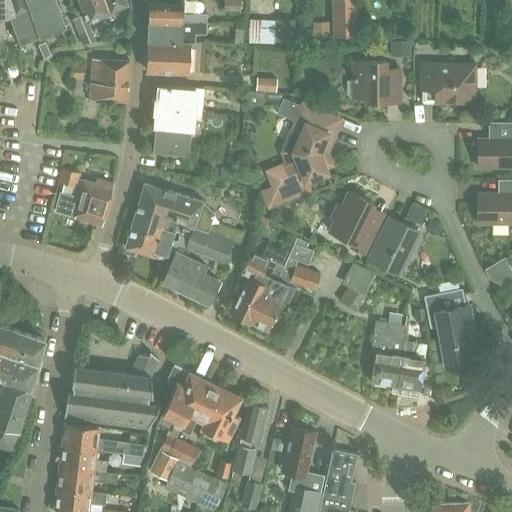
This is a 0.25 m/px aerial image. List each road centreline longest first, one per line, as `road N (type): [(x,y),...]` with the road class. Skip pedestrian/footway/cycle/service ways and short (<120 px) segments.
road 1 (residential): [(396,436),(93,280)]
road 2 (residential): [(137,0),(129,153),(93,280)]
road 3 (residential): [(69,272),(30,511)]
road 4 (residential): [(511,353),(443,194)]
road 5 (residential): [(443,194),(444,129),(375,131),(372,156)]
